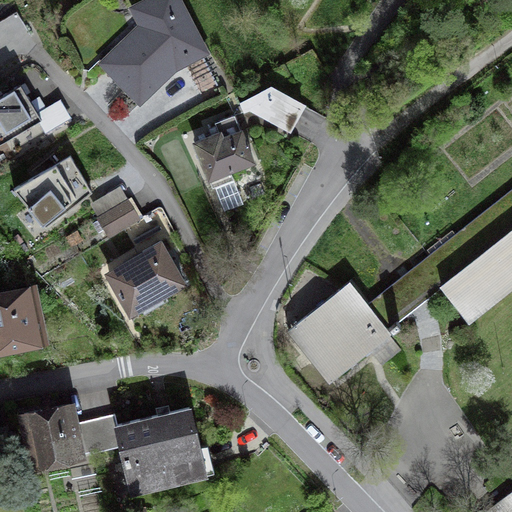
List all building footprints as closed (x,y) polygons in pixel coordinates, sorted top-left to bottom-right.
[(205,52),(178,0),(147,0),(132,8),(145,32),(122,53),(117,48),(103,62),(140,101),(173,68),(205,52)] [(0,26),(0,51),(12,43),(0,26)] [(27,77),(0,96),(0,161),(58,120),(27,77)] [(288,131),(303,105),(270,87),(245,101),(250,110),(288,131)] [(218,133),(195,142),(213,187),(233,179),(230,170),(253,161),(235,114),(214,122),(218,133)] [(87,136),(26,179),(57,222),(118,178),(87,136)] [(511,306),(511,190),(495,204),(437,249),(376,296),(365,281),(348,294),(299,331),(340,385),(385,352),(390,347),(405,337),(445,304),(465,288),(492,322),(511,306)] [(154,231),(134,202),(101,224),(121,253),(154,231)] [(204,289),(171,240),(111,281),(145,329),(204,289)] [(59,351),(50,287),(0,296),(0,358),(0,359),(59,351)] [(103,458),(92,406),(40,415),(49,466),(103,458)] [(230,475),(215,408),(126,430),(143,497),(230,475)] [(511,511),(511,495),(490,511),(511,511)]
